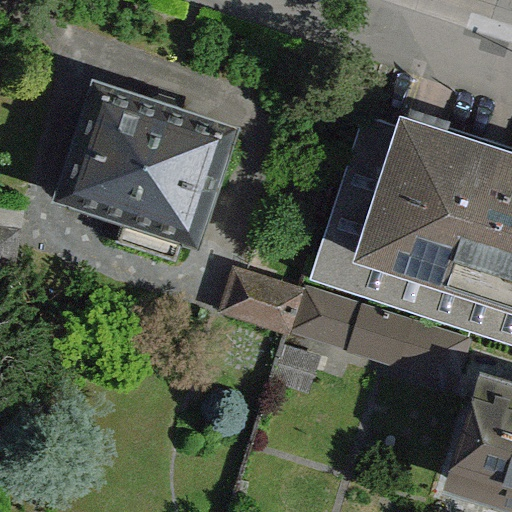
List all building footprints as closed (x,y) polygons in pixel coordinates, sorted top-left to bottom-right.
[(234,127),(92,80),(53,197),(195,244),(234,127)] [(511,147),(401,114),(397,125),(354,112),(302,284),(463,333),(511,347),(511,147)] [(29,232),(0,231),(0,291),(28,292),(29,232)] [(246,268),(232,263),(218,310),(288,331),(302,284),(246,268)] [(463,333),(302,284),(288,331),(449,379),(463,333)] [(318,356),(280,344),(269,381),(306,392),(318,356)] [(511,381),(478,371),(443,484),(511,505),(511,381)]
